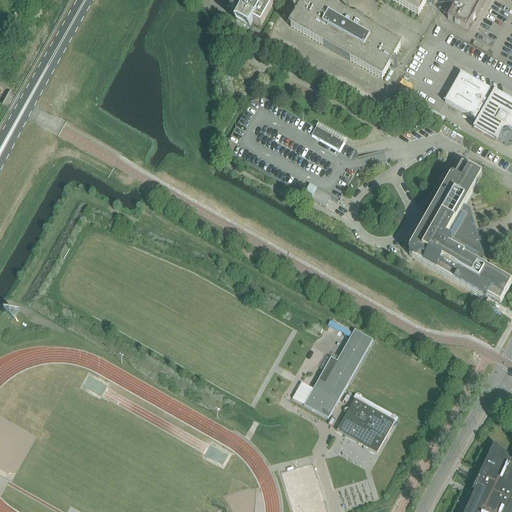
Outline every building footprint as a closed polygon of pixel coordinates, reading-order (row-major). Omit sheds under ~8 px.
[(236,0),(234,5),(242,10),(236,20),(250,28),(252,23),(260,28),(276,0),(236,0)] [(400,48),(315,0),(306,0),(291,28),(382,80),(400,48)] [(389,0),(418,17),(427,0),(389,0)] [(479,8),(465,0),(458,0),(448,20),(467,31),(472,21),(473,21),(475,18),(474,17),(479,8)] [(498,138),(499,138),(502,133),(503,134),(507,133),(508,131),(511,133),(511,102),(494,93),(494,94),(489,92),(490,91),(461,74),(445,103),(463,113),(463,114),(473,120),(474,119),(478,122),(474,129),(496,141),(498,138)] [(251,102),(228,143),(231,155),(311,201),(325,209),(330,201),(338,205),(356,172),(359,158),(357,152),(344,145),(347,140),(319,125),(316,129),(263,99),(251,102)] [(409,251),(408,253),(409,255),(409,256),(410,257),(412,258),(483,299),(484,299),(485,299),(487,299),(487,298),(488,297),(500,304),(511,284),(486,270),(479,244),(483,242),(481,232),(476,233),(467,202),(482,176),(462,165),(455,177),(454,177),(453,177),(452,177),(451,177),(450,178),(444,189),(441,187),(412,237),(416,239),(409,250),(409,251)] [(319,380),(304,406),(326,419),(328,420),(343,394),(373,341),(355,331),(337,362),(336,362),(331,359),(322,374),(319,380)] [(347,414),(337,432),(377,454),(395,423),(355,400),(350,408),(345,410),(346,410),(347,414)] [(509,458),(505,456),(496,447),(479,484),(476,483),(474,488),(473,492),(475,493),(465,511),(511,511),(511,461),(508,460),(509,458)]
